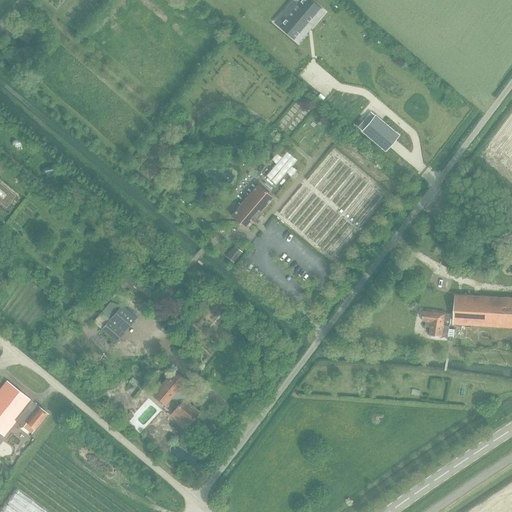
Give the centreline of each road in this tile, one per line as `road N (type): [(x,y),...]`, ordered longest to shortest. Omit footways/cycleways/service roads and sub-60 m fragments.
road 1 (unclassified): [(195,502),(511,84)]
road 2 (unclassified): [(195,502),(0,338)]
road 3 (tertiary): [(389,511),(511,429)]
